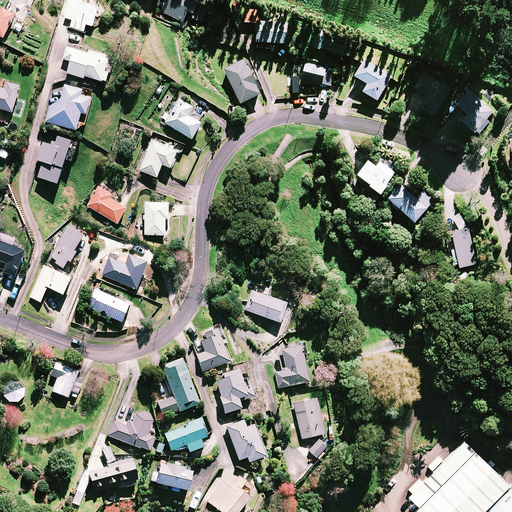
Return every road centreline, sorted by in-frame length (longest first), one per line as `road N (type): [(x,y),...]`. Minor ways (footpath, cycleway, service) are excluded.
road 1 (residential): [(462,171),(426,146),(343,121),(291,116),(256,124),(208,181),(197,281),(184,317),(153,341),(89,355),(5,320)]
road 2 (unclassified): [(5,320),(41,237),(28,183),(31,159),(70,24)]
